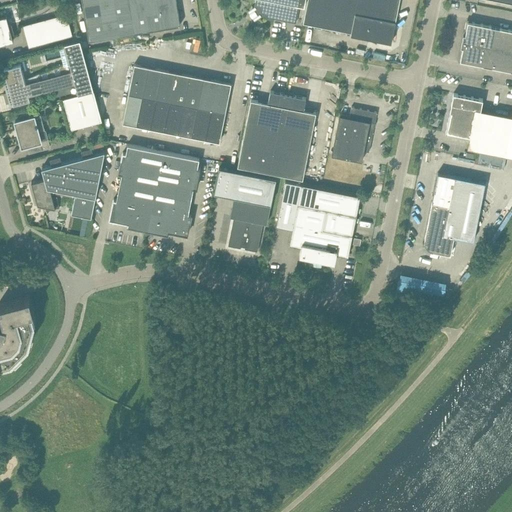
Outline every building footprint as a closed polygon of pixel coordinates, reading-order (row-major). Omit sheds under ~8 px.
[(176,0),(82,0),(89,40),(180,24),(176,0)] [(255,0),(254,9),(258,15),(296,22),(299,4),(304,5),(305,0),(255,0)] [(394,30),(399,0),(307,0),(303,22),(351,32),(351,34),(371,38),(374,39),(377,41),(377,39),(391,42),(392,36),(393,36),(393,33),(394,30)] [(29,46),(72,34),(66,12),(23,24),(29,46)] [(6,15),(0,16),(0,43),(13,40),(12,37),(15,36),(11,23),(9,24),(6,15)] [(511,29),(468,21),(465,34),(463,34),(461,46),(463,47),(460,60),(511,70),(511,29)] [(63,43),(66,71),(39,78),(37,74),(40,73),(40,72),(24,79),(21,67),(20,64),(4,68),(4,70),(2,71),(2,70),(1,71),(7,89),(4,90),(7,101),(9,100),(11,104),(11,103),(13,103),(13,104),(30,99),(29,96),(28,95),(76,82),(79,93),(94,89),(79,39),(63,43)] [(231,82),(217,79),(134,63),(123,122),(219,141),(231,82)] [(102,119),(94,89),(79,93),(63,97),(71,127),(102,119)] [(286,105),(288,94),(270,90),(268,102),(286,105)] [(475,108),(481,109),(483,99),(453,93),(446,132),(469,136),(475,108)] [(306,97),(288,94),(286,105),(304,109),(306,97)] [(273,172),(286,105),(268,102),(251,98),(238,165),(273,172)] [(316,111),(304,109),(286,105),(273,172),(303,178),(316,111)] [(369,151),(377,111),(351,106),(349,116),(340,114),(332,154),(362,160),(364,150),(369,151)] [(505,155),(511,120),(511,115),(481,109),(475,108),(469,136),(467,147),(505,155)] [(20,137),(22,146),(40,141),(43,148),(50,146),(45,130),(39,132),(37,125),(38,125),(37,122),(36,122),(34,115),(29,116),(29,114),(27,113),(25,114),(23,114),(21,115),(19,117),(20,119),(15,120),(17,129),(16,130),(18,137),(20,137)] [(148,229),(163,150),(128,143),(126,153),(123,152),(119,172),(119,171),(122,172),(116,199),(114,199),(114,198),(113,198),(109,218),(110,218),(129,222),(128,224),(128,225),(148,229)] [(42,167),(45,178),(47,187),(50,187),(75,192),(71,214),(91,218),(105,150),(42,167)] [(199,158),(163,150),(148,229),(168,233),(168,232),(168,230),(187,233),(187,234),(191,214),(190,214),(188,214),(194,186),(196,187),(200,167),(197,167),(199,158)] [(271,203),(276,177),(219,165),(214,191),(234,195),(271,203)] [(451,202),(456,175),(438,172),(432,199),(451,202)] [(485,181),(456,175),(451,202),(432,199),(424,238),(424,241),(425,244),(427,247),(429,249),(432,250),(450,253),(454,236),(473,240),(485,181)] [(53,197),(50,187),(47,187),(45,178),(31,181),(37,204),(45,205),(46,210),(60,207),(57,196),(53,197)] [(292,228),(301,183),(285,180),(276,224),(292,228)] [(348,255),(360,195),(301,183),(292,228),(289,243),(301,246),(300,254),(335,261),(336,253),(348,255)] [(230,215),(234,216),(228,245),(241,247),(241,245),(245,246),(244,248),(257,251),(263,222),(267,223),(271,203),(234,195),(230,215)] [(30,295),(30,294),(0,302),(0,306),(4,320),(3,324),(0,322),(0,363),(1,365),(2,365),(1,361),(11,359),(27,343),(33,320),(30,310),(34,309),(34,308),(30,309),(26,296),(30,295)]
